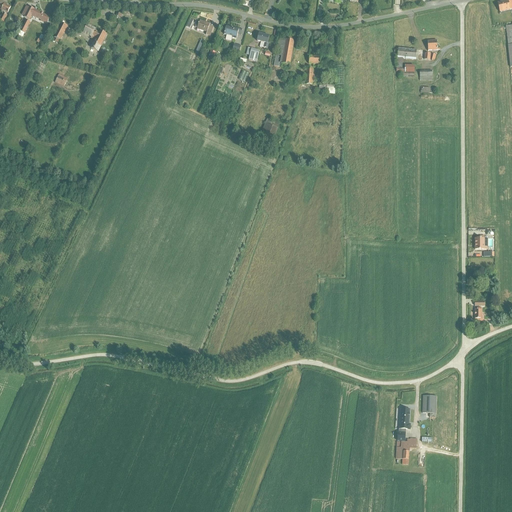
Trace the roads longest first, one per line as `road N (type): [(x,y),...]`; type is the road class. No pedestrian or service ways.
road 1 (unclassified): [(0,356),(28,365),(107,356),(228,381),(307,362),(380,385),(419,381),(463,352)]
road 2 (unclassified): [(462,1),(317,28),(195,5),(66,0)]
road 3 (unclassified): [(463,352),(462,1)]
road 4 (unclassified): [(460,511),(463,352)]
